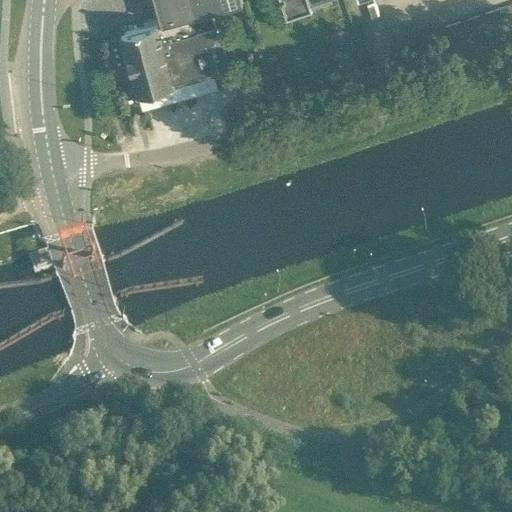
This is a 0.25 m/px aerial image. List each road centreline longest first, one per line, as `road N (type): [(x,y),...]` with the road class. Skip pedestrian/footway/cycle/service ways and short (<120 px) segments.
road 1 (unclassified): [(53,184),(511,56)]
road 2 (secondary): [(511,244),(292,317),(195,368),(162,376),(116,358)]
road 3 (secondary): [(116,358),(102,339),(53,184)]
road 4 (secondary): [(53,184),(43,124),(44,0)]
road 5 (unclassified): [(0,419),(49,405),(116,358)]
